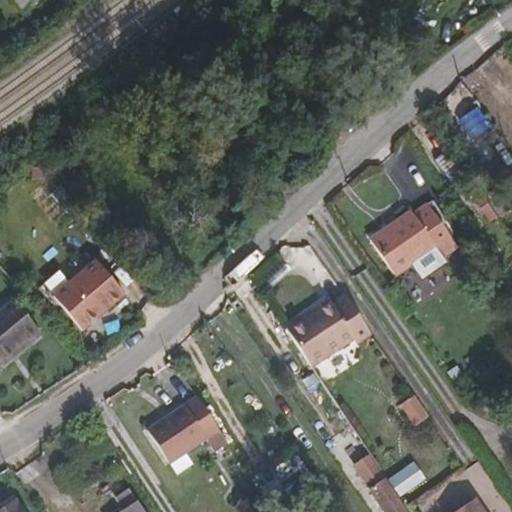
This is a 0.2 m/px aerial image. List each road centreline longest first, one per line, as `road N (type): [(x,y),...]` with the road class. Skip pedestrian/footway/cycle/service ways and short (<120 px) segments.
road 1 (residential): [(349,152),(172,323),(85,396),(0,449)]
road 2 (residential): [(511,13),(349,152)]
road 3 (residential): [(349,152),(363,44),(384,0)]
road 4 (unknown): [(85,396),(166,511)]
